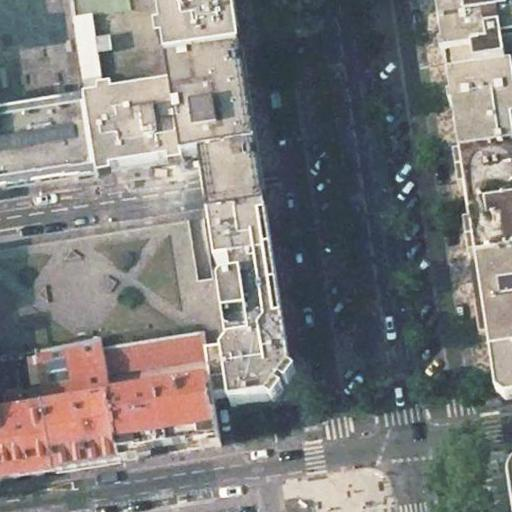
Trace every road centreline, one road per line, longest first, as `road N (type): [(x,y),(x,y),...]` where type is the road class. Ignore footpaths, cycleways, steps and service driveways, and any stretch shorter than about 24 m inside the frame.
road 1 (primary): [(342,0),(411,448)]
road 2 (residential): [(401,0),(470,438)]
road 3 (tertiary): [(344,458),(25,511)]
road 4 (residential): [(0,220),(298,171)]
road 5 (residential): [(344,458),(298,171)]
road 6 (residential): [(298,171),(274,0)]
